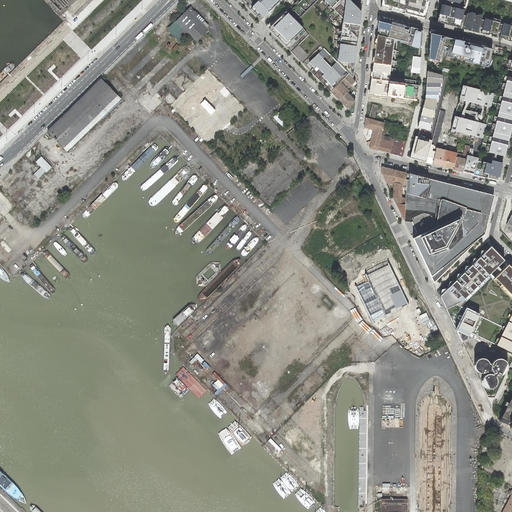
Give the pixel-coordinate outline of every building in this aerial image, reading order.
[(43,0),(56,14),(70,0),(43,0)] [(257,0),(256,1),(255,0),(241,0),(261,20),(281,0),(257,0)] [(348,0),(323,0),(342,19),(336,62),(285,12),(269,28),(330,92),(341,82),(349,74),(352,78),(361,13),(348,0)] [(381,0),(380,7),(424,19),(428,2),(421,0),(381,0)] [(442,0),(437,22),(511,41),(511,23),(460,10),(462,0),(442,0)] [(189,9),(186,12),(200,25),(190,34),(197,41),(210,29),(189,9)] [(186,12),(177,21),(190,34),(200,25),(186,12)] [(422,31),(379,20),(377,35),(368,94),(416,100),(418,86),(415,85),(417,73),(419,74),(420,57),(419,57),(420,46),(421,46),(422,31)] [(176,21),(168,29),(182,43),(190,34),(177,21),(176,21)] [(438,35),(430,33),(428,56),(439,59),(438,64),(451,67),(474,73),(476,72),(488,73),(499,75),(501,68),(503,58),(491,55),(492,49),(469,43),(468,46),(463,45),(464,42),(444,37),(443,40),(437,38),(438,35)] [(67,61),(73,56),(61,43),(56,47),(67,61)] [(509,70),(511,57),(511,54),(504,53),(503,58),(501,68),(509,70)] [(169,106),(209,146),(248,108),(209,68),(169,106)] [(442,75),(427,71),(425,98),(417,128),(430,131),(430,126),(430,122),(432,122),(432,118),(432,115),(434,115),(434,111),(434,107),(436,107),(436,103),(436,99),(438,99),(438,96),(438,92),(440,92),(440,87),(440,83),(442,83),(442,75)] [(356,81),(352,78),(349,74),(341,82),(347,89),(351,86),(352,84),(356,81)] [(503,92),(507,77),(499,75),(495,90),(503,92)] [(511,77),(507,77),(503,92),(511,94),(511,77)] [(56,140),(64,148),(117,96),(107,85),(101,79),(47,131),(53,138),(56,140)] [(347,89),(341,82),(330,92),(339,100),(348,92),(349,91),(347,89)] [(494,93),(460,84),(456,99),(457,99),(453,116),(452,116),(448,130),(449,130),(448,135),(481,143),(494,93)] [(348,92),(339,100),(347,109),(355,102),(355,101),(353,99),(348,92)] [(498,112),(502,97),(494,95),(490,110),(498,112)] [(117,96),(64,148),(67,152),(121,99),(117,96)] [(511,99),(502,97),(498,112),(511,115),(511,99)] [(150,113),(159,107),(153,98),(144,105),(150,113)] [(10,100),(6,106),(20,116),(25,109),(10,100)] [(30,103),(25,105),(30,113),(34,110),(30,103)] [(369,118),(374,120),(375,118),(375,115),(377,108),(378,105),(372,103),(369,118)] [(279,110),(272,117),(282,127),(289,119),(279,110)] [(467,155),(469,146),(466,145),(463,155),(457,153),(455,152),(454,156),(445,154),(446,151),(440,149),(436,148),(436,146),(440,131),(445,111),(440,110),(437,119),(434,130),(432,141),(431,145),(426,163),(433,164),(436,165),(442,167),(453,169),(463,172),(466,159),(466,158),(467,155)] [(493,132),(497,117),(489,115),(485,130),(493,132)] [(375,129),(370,148),(372,148),(378,150),(382,135),(383,131),(384,127),(385,123),(380,122),(374,120),(369,118),(365,117),(364,127),(366,127),(372,129),(375,129)] [(511,123),(511,120),(497,117),(493,132),(509,136),(511,123)] [(509,136),(493,132),(492,137),(507,141),(509,136)] [(390,153),(402,156),(406,141),(394,138),(391,137),(390,141),(383,139),(384,135),(382,135),(378,150),(390,153)] [(492,137),(483,135),(481,143),(480,150),(488,153),(492,137)] [(410,158),(426,163),(431,145),(432,141),(415,137),(410,158)] [(507,141),(492,137),(488,153),(493,154),(504,156),(507,141)] [(504,156),(493,154),(491,161),(485,159),(484,164),(490,166),(490,164),(501,167),(504,156)] [(42,156),(36,162),(41,167),(34,174),(39,179),(52,166),(42,156)] [(485,159),(478,157),(473,175),(498,181),(501,167),(490,164),(490,166),(484,164),(485,159)] [(393,183),(394,170),(381,166),(381,173),(386,183),(393,183)] [(393,197),(404,221),(404,214),(405,206),(405,205),(404,205),(400,205),(402,185),(405,186),(406,173),(394,170),(393,183),(393,197)] [(494,195),(406,173),(405,186),(405,205),(405,206),(404,214),(404,221),(405,222),(411,222),(412,222),(414,222),(412,218),(420,214),(422,214),(424,214),(425,214),(427,214),(429,215),(430,216),(432,217),(433,219),(434,222),(433,229),(413,239),(434,283),(484,234),(494,195)] [(343,195),(322,215),(329,222),(349,201),(343,195)] [(315,242),(320,237),(316,233),(311,237),(315,242)] [(302,250),(316,263),(318,261),(324,267),(329,262),(324,257),(331,249),(323,242),(317,249),(310,242),(302,250)] [(404,306),(388,263),(393,261),(387,244),(368,251),(367,247),(336,258),(339,266),(349,262),(353,271),(360,269),(367,286),(356,290),(364,310),(377,304),(381,315),(404,306)] [(479,316),(471,333),(496,345),(511,352),(511,349),(511,268),(508,265),(503,270),(498,266),(504,261),(491,247),(488,249),(480,257),(472,265),(464,273),(456,281),(448,288),(440,296),(446,309),(456,330),(466,309),(479,316)] [(319,261),(316,263),(323,272),(325,270),(319,261)] [(486,359),(484,358),(481,358),(479,358),(476,360),(475,362),(474,365),(474,367),(475,370),(477,372),(480,373),(482,374),(485,373),(487,372),(489,370),(490,368),(490,365),(490,362),(488,360),(486,359)] [(504,359),(501,358),(499,358),(496,359),(494,361),(493,363),(492,365),(492,368),(493,370),(495,372),(497,374),(500,374),(502,374),(505,373),(507,371),(508,368),(508,366),(507,363),(506,361),(504,359)] [(494,374),(492,373),(489,373),(487,373),(485,375),(483,377),(482,380),(483,382),(484,385),(485,387),(488,388),(490,389),(493,388),(495,387),(497,385),(498,383),(498,380),(498,378),(496,375),(494,374)] [(511,399),(510,399),(500,417),(511,423),(511,399)] [(485,450),(492,451),(493,441),(486,440),(485,450)] [(496,458),(491,467),(498,471),(503,463),(496,458)] [(511,511),(511,488),(511,490),(511,496),(503,511),(511,511)] [(382,499),(382,511),(406,511),(407,500),(382,499)] [(494,509),(500,511),(504,502),(498,500),(494,509)]
